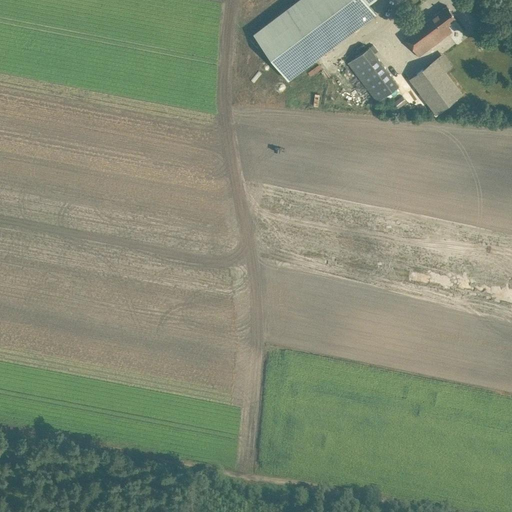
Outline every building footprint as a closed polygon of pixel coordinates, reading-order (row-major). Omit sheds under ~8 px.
[(299,0),(255,34),(288,77),(375,11),(369,3),(372,0),(299,0)] [(405,37),(419,56),(452,31),(447,25),(456,18),(447,5),(405,37)] [(348,62),(377,101),(399,85),(369,46),(348,62)] [(436,58),(409,78),(435,114),(463,94),(436,58)] [(394,102),(398,108),(407,102),(403,96),(394,102)]
